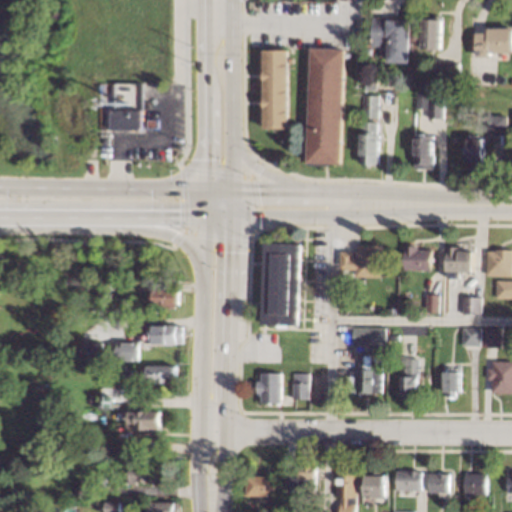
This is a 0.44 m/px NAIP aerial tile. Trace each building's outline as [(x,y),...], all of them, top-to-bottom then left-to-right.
[(395,20),(409,20),(408,62),(386,62),(386,45),(370,45),(371,16),(396,17),(395,20)] [(440,19),(439,47),(420,46),(421,18),(440,19)] [(511,52),(489,52),(489,56),(475,57),(475,32),(487,32),(487,28),(511,28),(511,52)] [(345,49),(341,164),(307,162),(311,47),(345,49)] [(288,128),(264,128),(264,49),(288,49),(288,128)] [(457,77),(432,76),(433,61),(458,61),(457,77)] [(375,89),(364,89),(364,81),(375,80),(375,89)] [(425,89),(416,89),(416,81),(425,81),(425,89)] [(426,107),(415,107),(415,93),(426,93),(426,107)] [(377,117),(362,117),(362,94),(377,94),(377,117)] [(443,103),(442,117),(427,117),(428,102),(443,103)] [(121,103),(120,109),(142,110),(141,129),(108,128),(109,103),(121,103)] [(505,133),(487,133),(487,114),(506,115),(505,133)] [(158,127),(146,127),(146,118),(158,118),(158,127)] [(377,122),(377,135),(379,135),(378,164),(360,164),(362,121),(377,122)] [(432,167),(413,167),(413,135),(432,135),(432,167)] [(483,168),(466,167),(467,136),(483,137),(483,168)] [(306,243),(303,324),(291,324),(291,327),(279,327),(279,324),(264,323),(267,242),(306,243)] [(385,244),(384,277),(358,276),(359,269),(343,269),(343,250),(356,250),(355,257),(359,257),(360,244),(385,244)] [(421,244),(421,249),(436,249),(436,269),(407,268),(408,244),(421,244)] [(464,247),(464,249),(477,249),(476,273),(463,272),(463,281),(448,281),(449,246),(464,247)] [(511,247),(511,274),(490,274),(490,249),(499,249),(499,247),(511,247)] [(122,278),(89,278),(89,280),(47,280),(46,256),(122,255),(122,278)] [(511,279),(511,298),(498,298),(499,279),(511,279)] [(125,282),(124,290),(110,289),(110,281),(125,282)] [(109,297),(98,298),(97,283),(109,282),(109,297)] [(180,303),(174,303),(174,307),(165,306),(165,302),(147,302),(147,295),(153,295),(153,288),(180,288),(180,303)] [(443,293),(443,312),(427,311),(428,293),(443,293)] [(485,296),(484,314),(465,313),(466,295),(485,296)] [(184,326),(183,342),(145,341),(146,329),(151,329),(151,325),(184,326)] [(389,327),(389,344),(355,343),(356,326),(389,327)] [(483,328),(482,345),(465,344),(466,327),(483,328)] [(504,328),(503,347),(484,346),(484,327),(504,328)] [(402,333),(402,341),(392,340),(393,333),(402,333)] [(102,359),(81,358),(81,341),(103,341),(102,359)] [(139,360),(117,359),(118,342),(139,342),(139,360)] [(389,353),(389,362),(380,362),(380,353),(389,353)] [(423,359),(422,390),(419,390),(419,395),(401,395),(402,372),(408,372),(409,358),(423,359)] [(511,361),(511,392),(494,392),(495,379),(490,379),(490,368),(495,368),(495,361),(511,361)] [(177,365),(177,383),(148,382),(148,377),(142,377),(142,368),(148,368),(148,364),(177,365)] [(380,369),(379,393),(360,393),(361,368),(380,369)] [(312,372),(311,398),(295,398),(295,371),(312,372)] [(465,371),(464,391),(461,391),(461,398),(451,398),(452,390),(446,390),(447,371),(465,371)] [(284,373),(283,402),(263,401),(263,392),(259,392),(259,380),(263,380),(264,372),(284,373)] [(128,406),(115,406),(115,404),(109,404),(109,396),(128,396),(128,406)] [(161,428),(137,428),(137,426),(127,426),(127,418),(123,418),(123,412),(130,412),(130,410),(161,409),(161,428)] [(149,468),(152,468),(152,475),(149,474),(148,481),(134,481),(134,484),(126,483),(127,465),(133,465),(133,461),(149,462),(149,468)] [(318,490),(286,490),(286,469),(300,469),(300,464),(318,464),(318,490)] [(355,473),(359,473),(359,511),(342,511),(342,496),(339,496),(339,469),(355,469),(355,473)] [(425,490),(399,490),(399,470),(425,470),(425,490)] [(489,494),(467,493),(468,472),(489,473),(489,494)] [(451,491),(432,491),(432,473),(451,473),(451,491)] [(388,495),(367,495),(367,474),(388,474),(388,495)] [(278,495),(248,495),(248,475),(278,475),(278,495)] [(96,497),(78,497),(78,479),(96,479),(96,497)] [(120,511),(104,511),(105,500),(120,500),(120,511)] [(178,511),(147,511),(147,506),(149,506),(150,500),(178,501),(178,511)]
